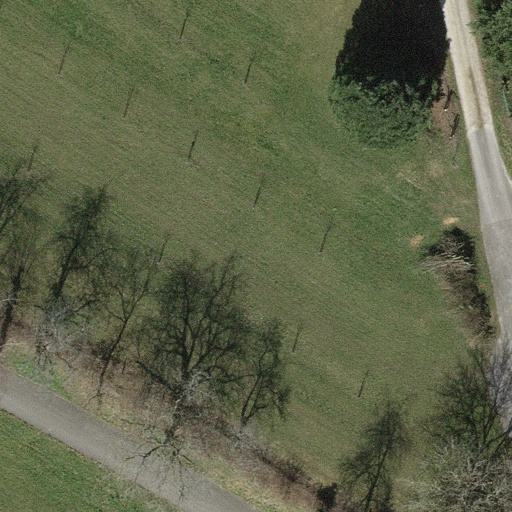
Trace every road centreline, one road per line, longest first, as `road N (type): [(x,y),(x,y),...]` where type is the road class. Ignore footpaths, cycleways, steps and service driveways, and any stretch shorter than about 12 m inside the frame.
road 1 (residential): [(239,511),(0,371)]
road 2 (residential): [(511,266),(456,0)]
